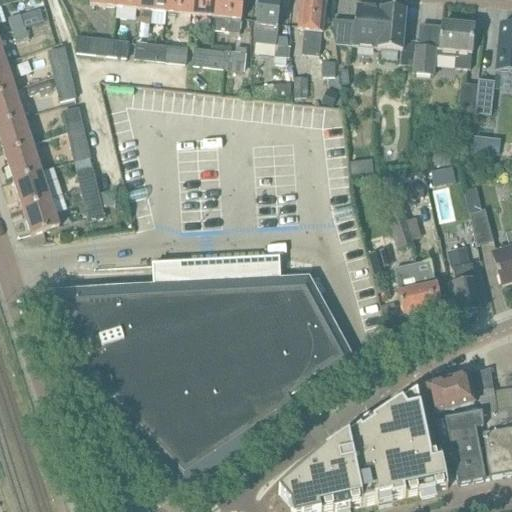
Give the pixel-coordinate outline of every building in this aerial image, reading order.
[(116,0),(91,0),(90,7),(116,10),(116,0)] [(141,0),(116,0),(116,10),(140,12),(141,0)] [(164,27),(165,15),(166,0),(141,0),(140,12),(139,25),(164,27)] [(192,0),(166,0),(165,15),(191,18),(192,0)] [(217,0),(192,0),(191,18),(216,20),(217,0)] [(240,37),(242,16),(243,0),(217,0),(216,20),(214,34),(240,37)] [(259,0),(256,29),(257,29),(255,46),(275,48),(277,31),(278,31),(281,2),(283,2),(283,0),(279,0),(259,0)] [(322,35),(324,25),(326,5),(302,3),(298,32),(304,33),(302,58),(319,60),(322,35)] [(382,11),(357,9),(353,49),(378,52),(382,11)] [(12,34),(25,30),(43,24),(38,10),(8,19),(12,34)] [(406,13),(382,11),(378,52),(403,54),(406,13)] [(472,56),(473,48),(475,28),(443,25),(441,39),(440,39),(440,43),(441,43),(440,53),(457,55),(455,71),(470,73),(471,56),(472,56)] [(511,28),(500,28),(495,76),(496,76),(511,77),(511,28)] [(25,30),(12,34),(17,47),(29,43),(25,30)] [(108,43),(78,40),(76,56),(107,59),(108,43)] [(129,46),(108,43),(107,59),(127,61),(129,46)] [(165,66),(167,50),(137,46),(135,62),(165,66)] [(291,50),(275,48),(274,58),(274,59),(290,61),(291,50)] [(435,51),(417,49),(415,76),(433,77),(435,51)] [(185,68),(187,52),(167,50),(165,66),(185,68)] [(55,80),(70,76),(64,51),(49,55),(55,80)] [(224,72),(226,56),(195,53),(193,68),(224,72)] [(224,72),(244,74),(245,58),(226,56),(224,72)] [(335,80),(335,64),(322,64),(322,80),(335,80)] [(6,65),(0,66),(0,96),(15,92),(6,65)] [(265,88),(265,95),(293,94),(291,66),(276,67),(277,87),(265,88)] [(348,72),(340,73),(341,89),(350,88),(348,72)] [(60,105),(74,101),(76,101),(70,76),(55,80),(60,105)] [(307,101),(307,81),(294,80),(294,101),(307,101)] [(478,83),(475,118),(491,119),(494,92),(495,84),(478,83)] [(462,86),(459,112),(475,114),(477,88),(462,86)] [(15,92),(0,96),(0,126),(24,119),(15,92)] [(68,140),(84,136),(78,111),(63,115),(68,140)] [(24,119),(0,126),(0,141),(4,155),(32,146),(24,119)] [(68,140),(74,165),(90,161),(84,136),(68,140)] [(32,146),(4,155),(13,183),(41,173),(32,146)] [(438,154),(432,160),(432,169),(451,169),(451,160),(446,154),(438,154)] [(83,200),(98,196),(92,172),(77,175),(83,200)] [(41,173),(13,183),(22,210),(50,201),(41,173)] [(473,233),(477,249),(494,245),(485,213),(480,214),(475,191),(464,194),(469,218),(470,218),(473,233)] [(104,221),(98,197),(98,196),(83,200),(86,215),(82,215),(84,226),(104,221)] [(50,201),(22,210),(32,238),(59,229),(50,201)] [(405,214),(388,219),(398,253),(415,248),(405,214)] [(502,288),(511,285),(511,236),(507,238),(511,253),(494,259),(498,273),(496,274),(497,278),(499,277),(502,288)] [(471,266),(466,267),(463,252),(450,254),(453,270),(452,270),(456,286),(449,288),(455,317),(468,314),(470,316),(478,315),(478,312),(483,311),(477,281),(475,282),(471,266)] [(379,254),(369,257),(374,279),(385,276),(384,270),(379,254)] [(430,264),(395,272),(399,294),(398,295),(403,318),(442,308),(437,285),(435,286),(430,264)] [(154,289),(55,295),(80,372),(86,379),(84,380),(87,383),(85,384),(143,445),(145,443),(184,485),(252,440),(253,442),(293,415),(288,401),(313,384),(316,390),(354,365),(308,281),(281,283),(281,273),(217,276),(217,286),(168,289),(167,267),(153,268),(154,289)] [(379,280),(373,282),(377,296),(383,295),(379,280)] [(394,305),(381,309),(381,310),(384,321),(385,322),(397,319),(394,305)] [(489,483),(511,478),(511,412),(497,415),(490,371),(477,375),(482,416),(489,483)] [(432,423),(434,423),(433,416),(474,406),(468,377),(426,389),(428,398),(427,399),(432,423)] [(328,452),(280,492),(291,506),(292,511),(330,511),(448,489),(442,463),(441,456),(432,458),(419,392),(339,444),(327,451),(328,452)] [(458,489),(489,483),(482,416),(434,423),(432,423),(432,426),(435,426),(439,445),(450,443),(458,489)]
